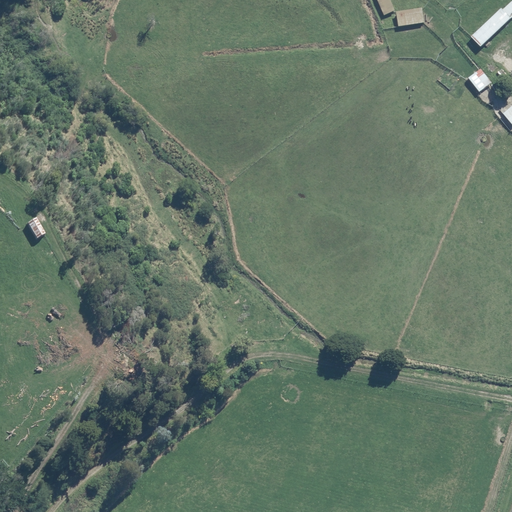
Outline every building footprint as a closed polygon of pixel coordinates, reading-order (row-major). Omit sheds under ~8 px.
[(394,10),(389,0),(375,0),(381,15),(394,10)] [(511,16),(511,2),(510,1),(470,38),(478,48),(511,16)] [(419,9),(395,13),(397,27),(421,24),(419,9)] [(479,69),(467,78),(478,93),(490,83),(479,69)] [(493,98),(486,90),(478,97),(485,105),(493,98)] [(511,104),(510,107),(507,104),(499,111),(511,126),(511,104)] [(44,234),(34,218),(25,223),(35,240),(44,234)]
